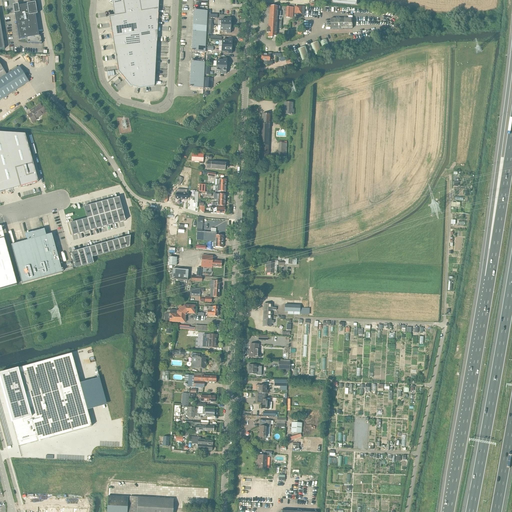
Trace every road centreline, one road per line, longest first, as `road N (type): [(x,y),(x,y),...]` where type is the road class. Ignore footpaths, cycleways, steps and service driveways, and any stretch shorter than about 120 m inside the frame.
road 1 (unclassified): [(223,511),(249,0)]
road 2 (unclassified): [(93,0),(106,87),(117,99),(158,110),(168,103),(175,0)]
road 3 (motorway): [(511,268),(470,511)]
road 4 (motorway): [(490,276),(448,511)]
road 5 (motorway): [(511,56),(490,276)]
road 6 (unclassified): [(407,511),(444,324)]
road 7 (track): [(444,324),(450,174)]
road 8 (motorway): [(511,138),(490,276)]
